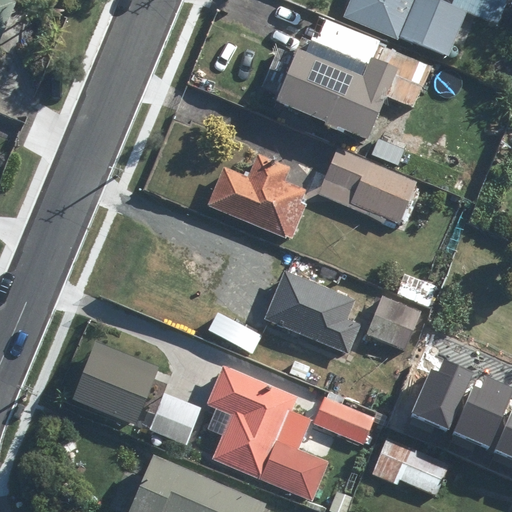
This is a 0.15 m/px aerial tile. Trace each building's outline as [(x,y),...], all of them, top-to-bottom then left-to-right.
[(0,0),(0,44),(17,4),(7,0),(0,0)] [(398,42),(414,0),(350,0),(343,20),(398,42)] [(467,14),(431,0),(416,0),(400,40),(449,59),(467,14)] [(508,0),(453,0),(451,7),(498,26),(508,0)] [(320,21),(309,46),(366,71),(369,64),(377,46),(320,21)] [(369,64),(366,71),(309,46),(303,43),(275,107),(325,129),(324,133),(335,138),(337,132),(368,146),(388,100),(398,76),(369,64)] [(398,76),(388,100),(415,112),(433,70),(377,46),(369,64),(398,76)] [(400,226),(418,184),(338,150),(318,197),(395,230),(397,225),(400,226)] [(307,208),(300,206),(306,194),(284,186),(290,171),(258,158),(249,181),(224,170),(207,209),(285,242),(286,239),(293,242),(307,208)] [(360,329),(348,323),(356,304),(284,274),(263,322),(348,358),(360,329)] [(402,276),(394,293),(433,310),(441,292),(402,276)] [(427,317),(383,299),(367,338),(410,356),(427,317)] [(291,344),(283,359),(317,375),(324,360),(291,344)] [(160,370),(95,345),(72,403),(137,429),(160,370)] [(292,415),(298,399),(223,369),(207,409),(231,419),(213,463),(314,504),(330,464),(298,452),(310,422),(292,415)] [(202,412),(163,398),(150,433),(189,448),(202,412)] [(375,420),(325,400),(314,427),(364,447),(375,420)] [(438,497),(451,467),(388,440),(372,476),(398,487),(400,482),(438,497)] [(264,511),(267,507),(153,459),(129,511),(264,511)]
